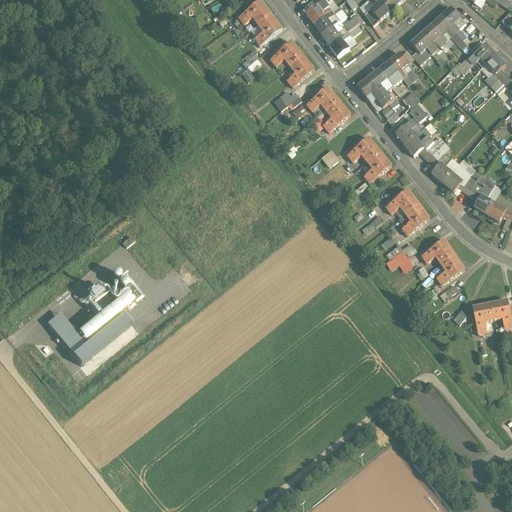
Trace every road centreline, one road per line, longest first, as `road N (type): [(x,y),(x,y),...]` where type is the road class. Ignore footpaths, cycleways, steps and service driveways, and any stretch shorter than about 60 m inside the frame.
road 1 (track): [(499,457),(425,376),(254,511)]
road 2 (residential): [(341,82),(440,210),(479,248),(511,263)]
road 3 (track): [(0,353),(127,511)]
road 4 (residential): [(442,0),(341,82)]
